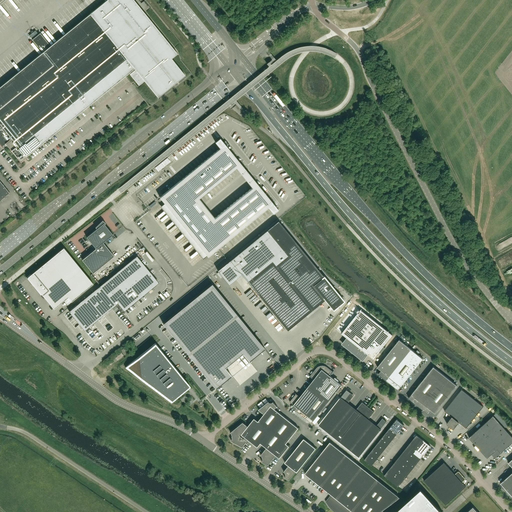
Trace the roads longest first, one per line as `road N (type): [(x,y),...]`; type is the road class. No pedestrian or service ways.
road 1 (unclassified): [(510,511),(453,448),(330,351),(310,353),(202,440)]
road 2 (trunk): [(236,76),(403,271),(511,362)]
road 3 (trunk): [(511,348),(414,262),(247,65)]
road 4 (unclassified): [(511,322),(456,249),(357,49),(312,5)]
road 5 (primary): [(0,270),(236,76)]
road 6 (primary): [(228,65),(0,250)]
road 7 (unclassified): [(79,373),(183,288),(130,224)]
road 8 (tertiary): [(202,440),(121,403),(79,373)]
road 9 (unknown): [(144,320),(225,421)]
road 10 (tertiary): [(306,511),(202,440)]
